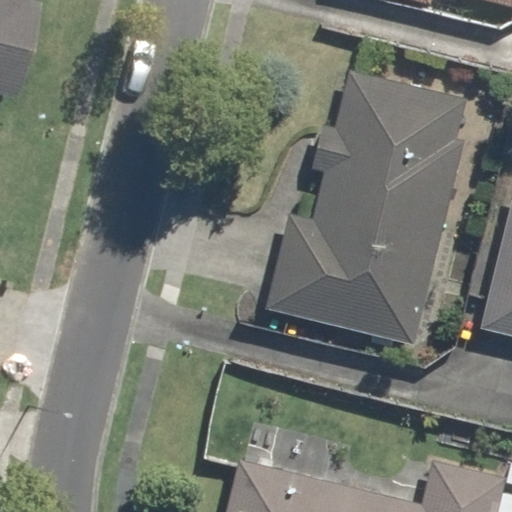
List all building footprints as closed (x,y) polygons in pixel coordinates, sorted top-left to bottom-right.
[(0,0),(0,110),(25,0),(0,0)] [(511,0),(390,0),(425,8),(427,0),(462,0),(511,12),(511,0)] [(256,312),(408,348),(457,142),(448,141),(459,99),(339,70),(325,130),(312,127),(301,172),(314,175),(304,217),(280,212),(256,312)] [(511,187),(504,186),(469,332),(511,342),(511,187)] [(489,511),(497,478),(423,461),(413,505),(229,462),(217,511),(489,511)]
